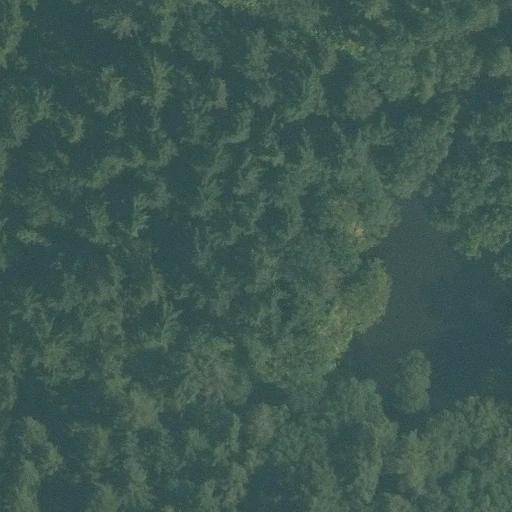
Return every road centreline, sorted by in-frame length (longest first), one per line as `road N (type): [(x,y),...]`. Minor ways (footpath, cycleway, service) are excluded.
road 1 (track): [(7,0),(130,117),(170,182)]
road 2 (track): [(209,339),(208,511)]
road 3 (track): [(170,182),(209,339)]
